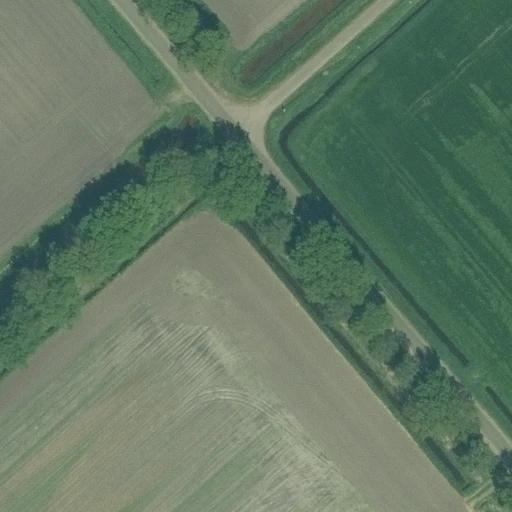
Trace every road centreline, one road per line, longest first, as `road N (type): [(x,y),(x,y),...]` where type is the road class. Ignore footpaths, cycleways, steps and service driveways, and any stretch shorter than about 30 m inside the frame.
road 1 (unclassified): [(511,460),(233,136)]
road 2 (unclassified): [(233,136),(390,0)]
road 3 (unclassified): [(233,136),(115,0)]
